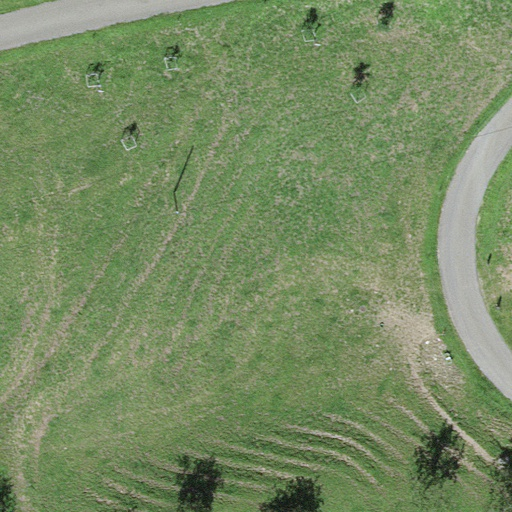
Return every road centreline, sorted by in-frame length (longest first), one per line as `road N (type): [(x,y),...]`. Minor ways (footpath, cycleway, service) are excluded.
road 1 (unclassified): [(511,361),(463,277),(467,197),(511,106)]
road 2 (unclassified): [(0,35),(158,0)]
